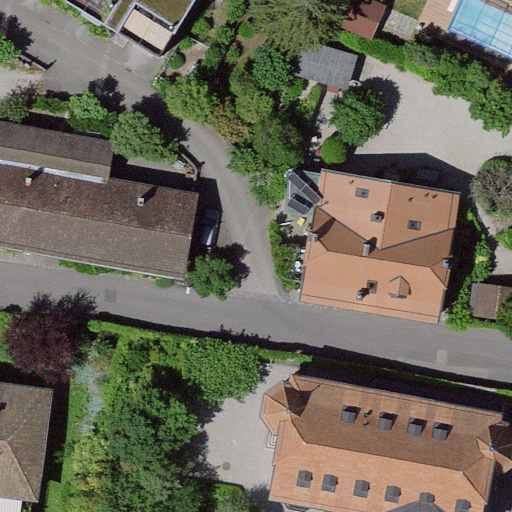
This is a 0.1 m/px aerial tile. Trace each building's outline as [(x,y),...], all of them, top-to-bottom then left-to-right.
[(204,0),(26,0),(157,78),(204,0)] [(362,1),(352,27),(380,37),(390,11),(362,1)] [(353,97),(361,64),(304,50),(296,83),(353,97)] [(0,262),(187,293),(202,204),(112,189),(118,151),(0,132),(0,262)] [(466,197),(294,170),(286,218),(316,223),(303,307),(445,329),(466,197)] [(511,294),(481,293),(479,326),(511,327),(511,294)] [(505,430),(291,394),(290,403),(283,402),(264,413),(260,436),(273,453),(281,455),(271,511),(491,511),(494,494),(503,496),(511,488),(511,439),(504,438),(505,430)] [(38,511),(52,405),(0,397),(0,511),(38,511)]
